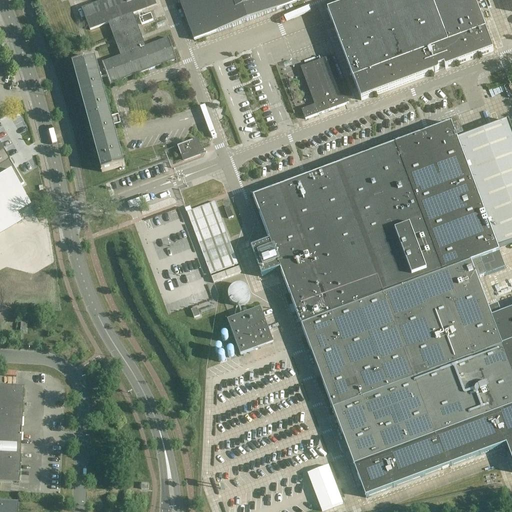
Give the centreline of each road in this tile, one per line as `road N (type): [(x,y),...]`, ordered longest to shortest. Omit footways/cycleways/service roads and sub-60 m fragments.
road 1 (primary): [(2,0),(89,296),(143,390),(167,460)]
road 2 (unclassified): [(78,511),(78,381),(47,358),(0,355)]
